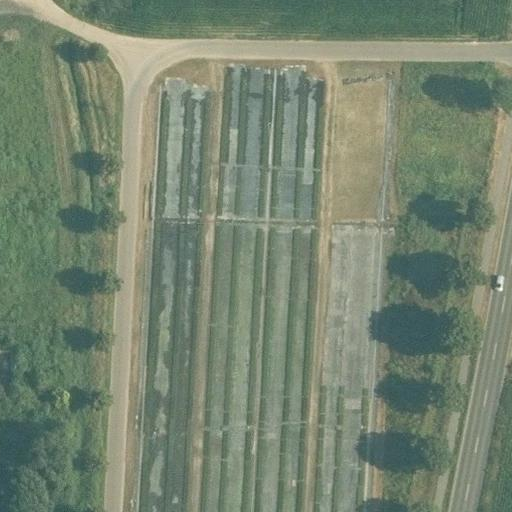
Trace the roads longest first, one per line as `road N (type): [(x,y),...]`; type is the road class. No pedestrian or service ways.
road 1 (residential): [(117,511),(144,48),(511,52)]
road 2 (primary): [(465,511),(511,254)]
